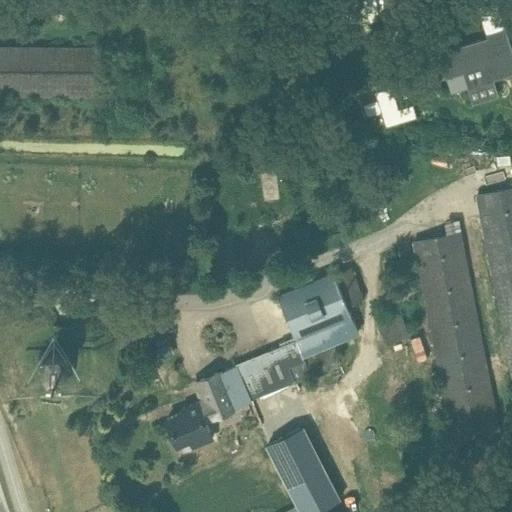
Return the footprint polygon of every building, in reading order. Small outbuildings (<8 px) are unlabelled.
[(392,19),(390,0),(378,0),(380,19),(392,19)] [(403,0),(390,0),(392,19),(404,19),(403,0)] [(0,21),(72,22),(72,2),(48,2),(48,1),(46,1),(46,2),(35,2),(35,1),(33,1),(33,2),(5,1),(3,1),(0,1),(0,21)] [(453,46),(453,47),(439,51),(445,70),(447,77),(464,71),(467,79),(469,85),(485,80),(508,72),(511,70),(511,46),(505,26),(488,31),(489,36),(458,45),(458,44),(453,46)] [(100,47),(0,45),(0,93),(99,95),(100,47)] [(399,109),(391,85),(376,90),(388,126),(417,116),(413,104),(399,109)] [(511,185),(476,192),(511,380),(511,185)] [(413,239),(452,438),(501,429),(459,218),(447,220),(449,232),(413,239)] [(347,302),(334,270),(333,271),(333,270),(280,293),(298,338),(276,348),(291,384),(342,362),(333,341),(359,330),(347,302)] [(410,335),(400,313),(370,326),(380,347),(410,335)] [(133,331),(120,337),(125,348),(138,342),(133,331)] [(175,351),(168,333),(156,338),(161,356),(175,351)] [(73,359),(65,348),(52,346),(42,354),(40,368),(48,378),(61,380),(72,372),(73,359)] [(280,389),(291,384),(276,348),(235,364),(198,380),(204,395),(179,406),(181,410),(167,416),(169,419),(179,443),(186,440),(190,449),(212,440),(208,431),(211,430),(205,417),(249,399),(253,397),(254,400),(280,389)] [(279,444),(306,511),(324,511),(346,503),(316,429),(279,444)] [(240,497),(247,511),(286,491),(279,478),(240,497)]
